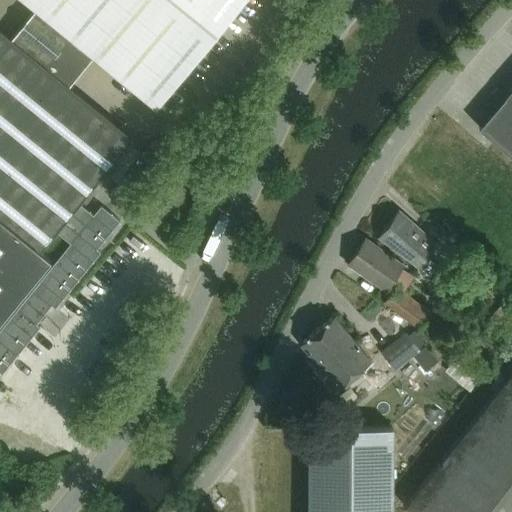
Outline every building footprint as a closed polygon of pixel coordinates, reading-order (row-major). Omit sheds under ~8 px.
[(93,254),(116,226),(97,210),(89,221),(73,208),(132,136),(67,84),(92,53),(105,64),(155,105),(241,0),(26,0),(35,7),(11,36),(0,27),(0,368),(1,366),(5,369),(43,322),(40,319),(54,301),(58,304),(97,257),(93,254)] [(511,87),(506,95),(480,125),(511,152),(511,87)] [(399,209),(379,236),(420,266),(437,243),(399,209)] [(385,288),(403,262),(364,236),(347,263),(385,288)] [(418,328),(431,312),(396,285),(384,301),(418,328)] [(499,340),(511,325),(511,307),(503,301),(483,326),(499,340)] [(372,360),(334,315),(301,342),(321,365),(318,367),(336,390),(360,370),(376,390),(396,373),(380,354),(372,360)] [(425,343),(414,330),(408,335),(405,330),(381,350),(396,368),(420,349),(419,348),(425,343)] [(420,349),(396,368),(402,376),(403,374),(410,383),(438,360),(425,343),(419,348),(420,349)] [(412,511),(511,511),(511,370),(404,505),(412,511)] [(390,511),(391,426),(310,426),(309,511),(390,511)]
